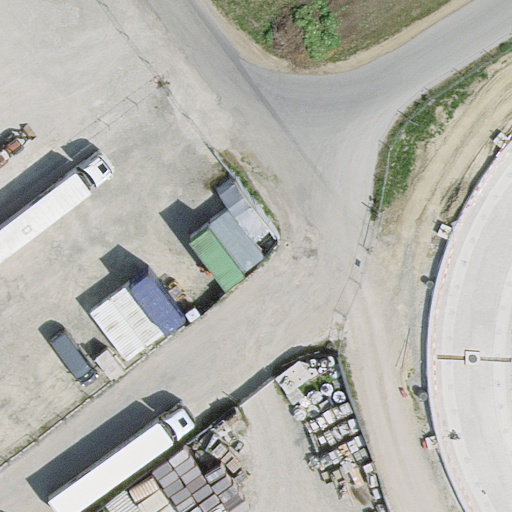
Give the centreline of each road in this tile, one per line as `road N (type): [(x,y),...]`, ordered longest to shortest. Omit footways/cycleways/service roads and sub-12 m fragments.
road 1 (track): [(4,511),(304,284),(321,216),(294,142)]
road 2 (unclassified): [(294,142),(511,7)]
road 3 (unclassified): [(294,142),(178,0)]
